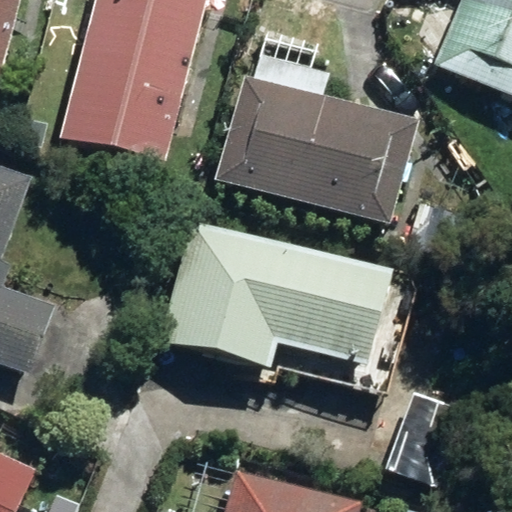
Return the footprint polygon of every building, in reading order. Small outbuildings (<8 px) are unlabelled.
[(0,0),(0,72),(18,0),(0,0)] [(92,0),(55,153),(158,178),(200,12),(152,0),(92,0)] [(511,107),(511,0),(462,0),(432,73),(511,107)] [(210,194),(382,244),(413,140),(241,89),(210,194)] [(0,378),(19,386),(45,317),(0,298),(0,250),(23,191),(0,181),(0,378)] [(157,354),(263,386),(272,358),(360,383),(386,298),(189,241),(157,354)] [(416,270),(445,279),(453,257),(422,248),(416,270)] [(0,511),(14,511),(28,482),(0,468),(0,511)] [(332,511),(234,486),(226,511),(332,511)]
